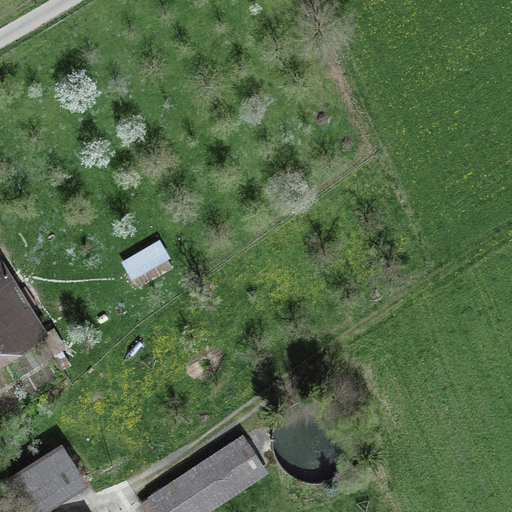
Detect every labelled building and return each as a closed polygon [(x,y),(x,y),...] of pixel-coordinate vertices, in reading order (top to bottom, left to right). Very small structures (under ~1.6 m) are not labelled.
[(160,244),(125,264),(133,277),(167,257),(160,244)] [(0,350),(28,332),(0,288),(0,283),(12,276),(0,258),(0,350)] [(342,480),(350,469),(355,455),(354,442),(349,429),(340,418),(328,411),(315,409),(301,411),(289,418),(279,428),(274,440),(273,452),(276,465),(283,476),(292,484),(304,489),(317,490),(330,487),(342,480)] [(141,504),(145,511),(203,511),(265,472),(242,437),(150,497),(150,498),(141,504)] [(66,454),(0,495),(0,511),(25,511),(30,509),(31,511),(82,479),(66,454)]
